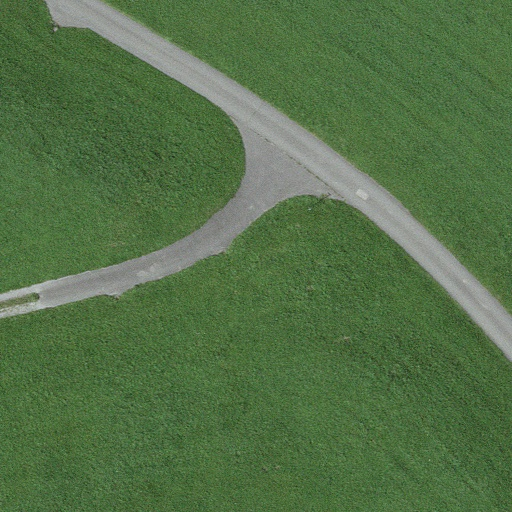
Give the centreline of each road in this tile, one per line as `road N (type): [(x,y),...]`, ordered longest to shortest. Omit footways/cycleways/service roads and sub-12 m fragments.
road 1 (residential): [(511,345),(306,152),(70,0)]
road 2 (track): [(0,309),(130,278),(226,233),(306,152)]
